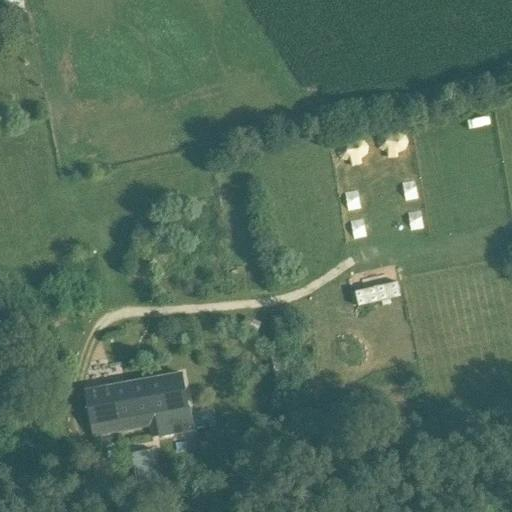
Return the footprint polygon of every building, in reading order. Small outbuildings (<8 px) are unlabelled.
[(102,339),(104,358),(135,355),(133,336),(102,339)] [(24,342),(27,360),(55,355),(53,338),(24,342)] [(285,351),(271,353),(275,384),(289,383),(285,351)] [(188,407),(186,394),(182,374),(85,392),(93,436),(151,426),(153,437),(165,435),(161,412),(188,407)] [(77,453),(71,455),(62,427),(43,433),(53,463),(57,461),(65,485),(90,477),(86,463),(81,465),(77,453)]
